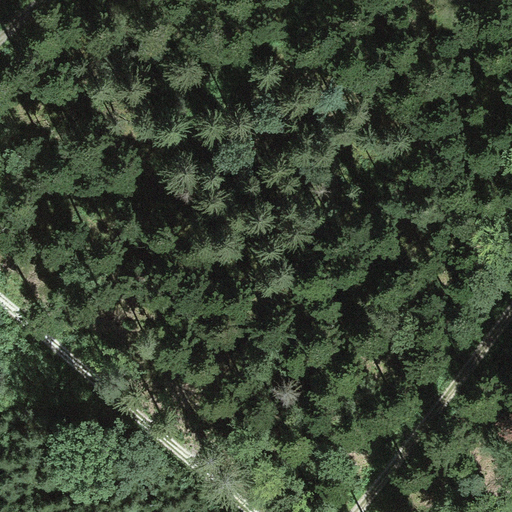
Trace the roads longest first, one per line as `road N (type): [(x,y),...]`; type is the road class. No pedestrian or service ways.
road 1 (track): [(0,303),(251,511)]
road 2 (track): [(511,300),(355,511)]
